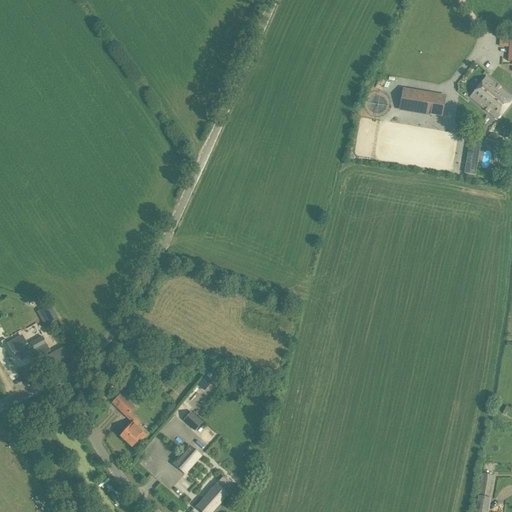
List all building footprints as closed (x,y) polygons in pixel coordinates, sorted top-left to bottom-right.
[(497,120),(511,101),(511,100),(511,96),(487,75),(469,97),(497,120)] [(441,116),(444,97),(403,90),(400,110),(430,115),(430,114),(441,116)] [(479,152),(480,145),(469,143),(468,150),(479,152)] [(58,319),(50,305),(42,310),(49,323),(58,319)] [(42,337),(26,345),(21,336),(8,344),(15,356),(18,354),(21,358),(31,352),(35,360),(50,351),(42,337)] [(69,357),(63,348),(57,351),(62,361),(69,357)] [(152,355),(146,365),(155,371),(157,368),(160,363),(161,361),(152,355)] [(119,396),(112,403),(132,422),(122,432),(123,434),(120,436),(132,447),(140,439),(141,440),(148,433),(139,425),(141,422),(131,412),(135,408),(121,394),(119,396)] [(194,431),(202,422),(191,413),(184,421),(194,431)] [(201,457),(189,446),(174,463),(185,474),(201,457)] [(487,511),(494,476),(481,474),(474,511),(487,511)] [(202,511),(212,511),(235,487),(223,477),(196,506),(202,511)]
